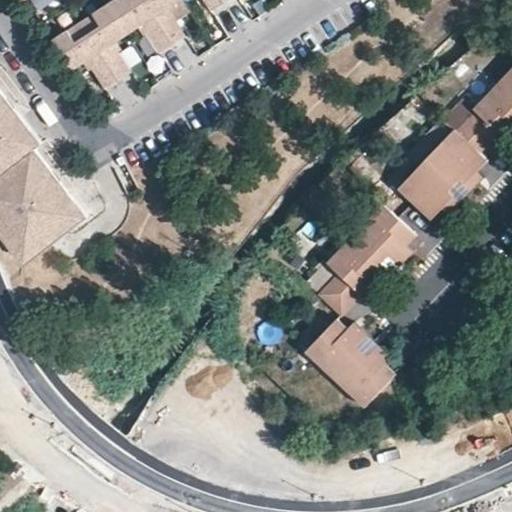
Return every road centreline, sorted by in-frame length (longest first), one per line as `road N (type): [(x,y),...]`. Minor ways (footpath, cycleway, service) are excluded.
road 1 (residential): [(0,12),(77,124),(131,127),(329,0)]
road 2 (residential): [(241,511),(145,475),(81,430),(22,363),(0,323)]
road 3 (residential): [(387,317),(511,189)]
